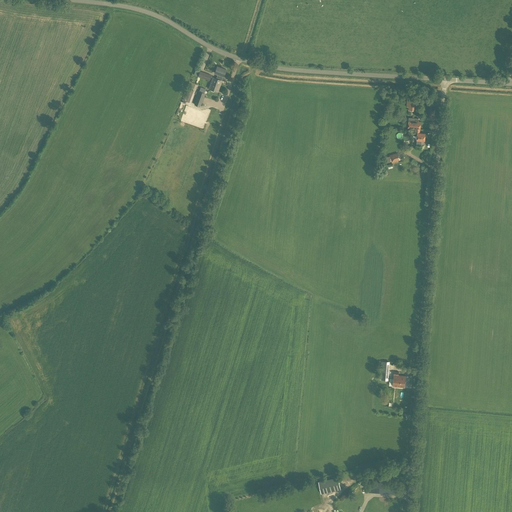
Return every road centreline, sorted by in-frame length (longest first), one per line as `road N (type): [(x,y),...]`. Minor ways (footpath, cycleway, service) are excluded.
road 1 (unclassified): [(409,511),(444,79)]
road 2 (unclassified): [(444,79),(269,67),(218,51),(142,10),(67,0)]
